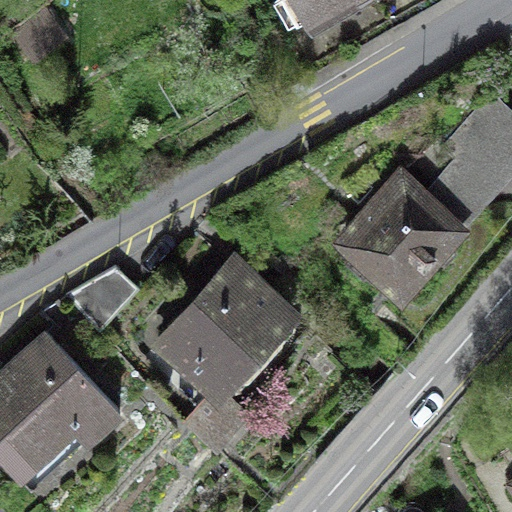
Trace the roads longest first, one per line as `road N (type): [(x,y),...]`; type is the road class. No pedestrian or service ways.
road 1 (residential): [(0,294),(511,1)]
road 2 (primary): [(313,511),(511,288)]
